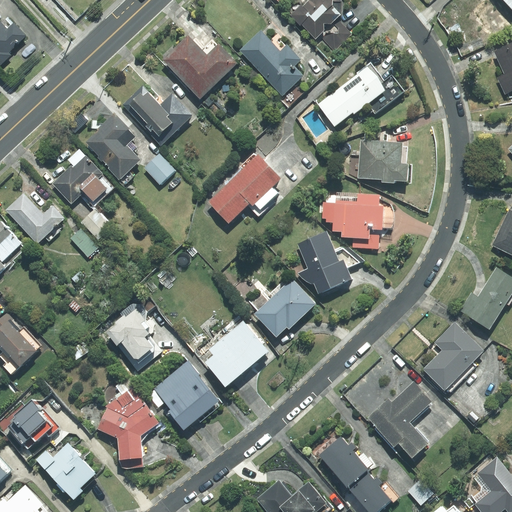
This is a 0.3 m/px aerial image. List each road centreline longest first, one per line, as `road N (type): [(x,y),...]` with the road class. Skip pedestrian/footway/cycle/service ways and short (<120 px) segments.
road 1 (residential): [(159,511),(266,430),(382,324),(435,257),(454,213),(459,125),(427,48),(390,0)]
road 2 (secondary): [(0,139),(148,0)]
